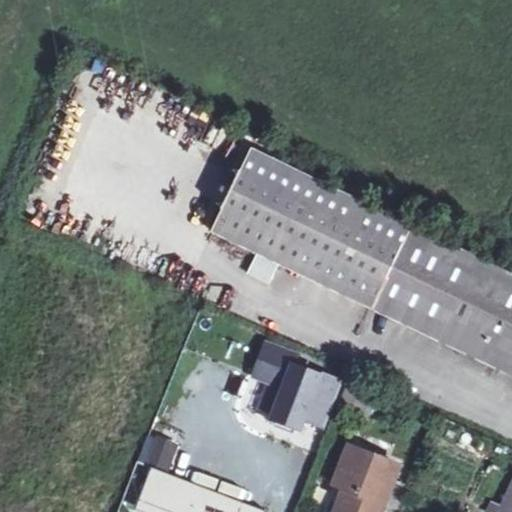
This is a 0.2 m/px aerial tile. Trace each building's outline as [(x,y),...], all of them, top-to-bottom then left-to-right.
[(511,272),(258,151),(219,233),(511,373),(511,272)] [(269,351),(257,381),(284,391),(272,422),(301,433),(307,420),(323,427),(338,388),(293,371),(297,362),(269,351)] [(353,386),(345,408),(363,415),(372,394),(353,386)] [(145,462),(167,471),(178,443),(155,435),(145,462)] [(335,482),(345,486),(335,511),(379,511),(398,466),(350,446),(335,482)] [(152,467),(140,501),(170,511),(267,511),(268,511),(152,467)] [(511,511),(511,483),(498,511),(511,511)]
